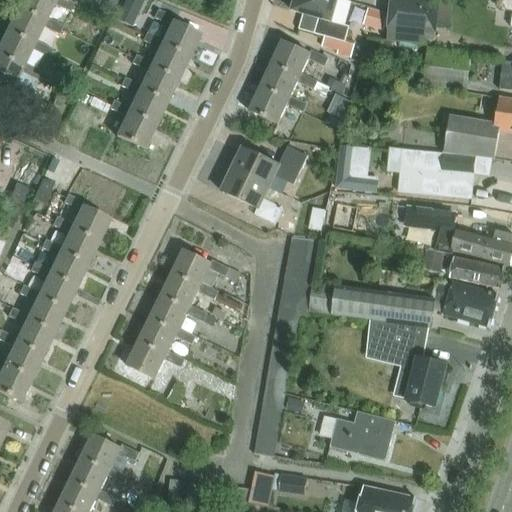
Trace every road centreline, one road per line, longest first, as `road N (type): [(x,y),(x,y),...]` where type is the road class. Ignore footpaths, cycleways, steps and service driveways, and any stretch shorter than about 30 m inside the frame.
road 1 (residential): [(14,511),(255,0)]
road 2 (residential): [(511,333),(444,511)]
